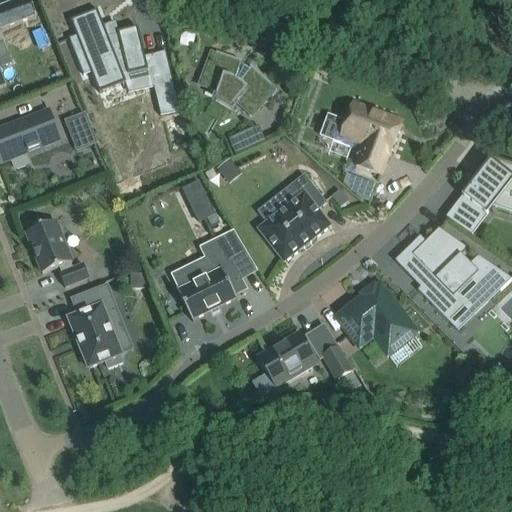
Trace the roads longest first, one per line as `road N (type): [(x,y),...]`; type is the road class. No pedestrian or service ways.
road 1 (residential): [(492,101),(375,238),(289,307),(100,427),(32,448)]
road 2 (track): [(73,511),(107,507),(165,481),(216,435),(293,405),(511,420)]
road 3 (residential): [(492,101),(214,0)]
